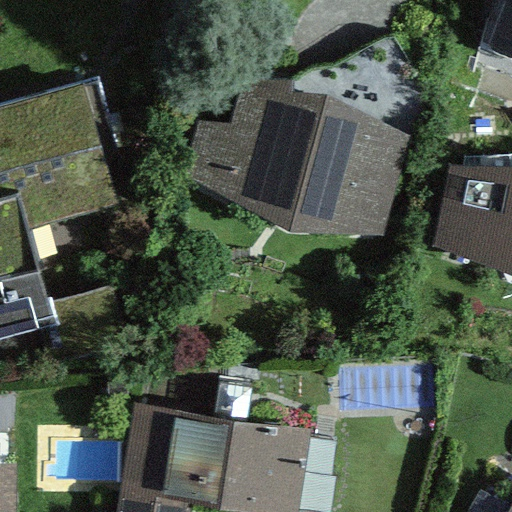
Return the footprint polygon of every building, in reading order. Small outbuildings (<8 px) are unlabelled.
[(115,192),(84,63),(0,82),(0,326),(30,319),(39,355),(118,336),(102,273),(42,287),(24,214),(115,192)] [(374,227),(404,124),(324,76),(292,77),(291,63),(241,64),(224,110),(190,108),(174,168),(286,218),(374,227)] [(511,145),(448,152),(429,233),(511,258),(511,145)] [(294,509),(310,420),(247,408),(252,378),(219,372),(213,405),(135,391),(113,511),(184,511),(188,490),(294,509)] [(0,511),(7,511),(9,450),(0,449),(0,511)] [(511,511),(511,475),(491,511),(511,511)]
